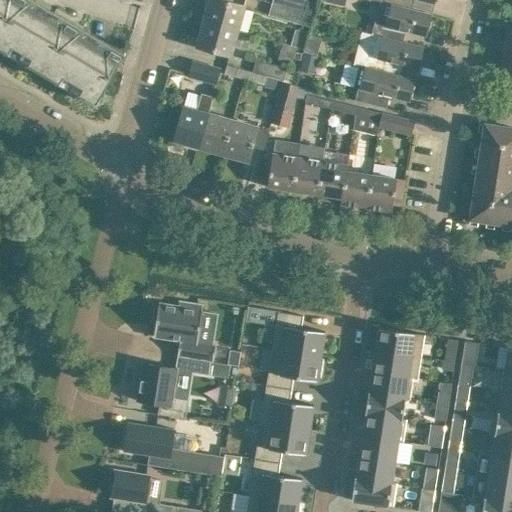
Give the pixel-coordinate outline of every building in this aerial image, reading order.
[(0,0),(0,47),(5,50),(3,54),(29,69),(31,66),(56,80),(54,84),(80,99),(83,96),(96,103),(97,101),(101,102),(104,91),(103,91),(125,53),(32,0),(0,0)] [(224,0),(210,0),(204,21),(238,30),(245,6),(231,2),(224,0)] [(272,0),(272,3),(302,11),(305,0),(272,0)] [(379,0),(379,2),(411,8),(412,0),(423,0),(434,3),(434,0),(379,0)] [(299,23),(302,11),(272,3),(268,15),(299,23)] [(375,21),(371,34),(402,41),(405,30),(426,35),(431,14),(390,5),(385,24),(375,21)] [(231,55),(238,30),(204,21),(198,46),(217,51),(231,55)] [(496,48),(503,50),(503,49),(511,50),(511,25),(507,25),(505,40),(499,39),(499,44),(496,44),(496,48)] [(353,65),(359,66),(359,65),(394,74),(397,63),(418,68),(423,46),(402,41),(371,34),(362,32),(353,65)] [(293,34),(291,45),(301,48),(304,37),(293,34)] [(299,61),(301,48),(291,45),(281,43),(279,56),(299,61)] [(511,50),(503,49),(503,50),(501,63),(496,63),(495,68),(493,67),(492,72),(511,75),(511,50)] [(313,73),(317,56),(304,53),(300,70),(313,73)] [(281,89),(283,81),(286,68),(256,59),(252,72),(227,65),(224,73),(281,89)] [(220,69),(193,62),(190,75),(216,83),(220,69)] [(415,79),(394,74),(359,65),(359,66),(353,86),(358,88),(355,99),(386,107),(389,95),(409,100),(415,79)] [(298,85),(283,81),(281,89),(275,108),(291,112),(298,85)] [(183,106),(174,139),(199,146),(208,113),(209,111),(213,96),(201,92),(196,110),(183,106)] [(305,102),(330,108),(332,100),(307,94),(305,102)] [(332,100),(330,108),(355,114),(357,106),(332,100)] [(355,114),(379,120),(381,112),(357,106),(355,114)] [(208,113),(199,146),(223,153),(233,118),(209,111),(208,113)] [(416,121),(381,112),(379,120),(378,126),(389,129),(412,135),(416,121)] [(233,118),(223,153),(248,160),(258,124),(233,118)] [(511,127),(484,123),(470,218),(511,224),(511,127)] [(267,186),(292,190),(297,156),(300,143),(274,139),(267,186)] [(324,150),(322,160),(317,194),(341,197),(342,198),(347,170),(349,154),(324,150)] [(297,156),(292,190),(317,194),(322,160),(297,156)] [(342,198),(341,197),(340,203),(366,207),(371,174),(347,170),(342,198)] [(371,174),(366,207),(391,211),(392,204),(401,206),(405,179),(371,174)] [(178,305),(159,302),(158,308),(155,307),(153,321),(156,322),(154,336),(180,340),(177,355),(179,355),(178,356),(213,360),(215,345),(197,342),(202,309),(201,309),(202,304),(179,301),(178,305)] [(278,311),(272,348),(277,348),(321,355),(325,331),(301,327),(303,315),(278,311)] [(423,335),(380,328),(376,349),(420,356),(423,335)] [(465,340),(462,355),(476,357),(478,342),(465,340)] [(229,348),(226,362),(237,364),(240,350),(229,348)] [(268,371),(266,384),(291,388),(293,376),(317,380),(318,376),(320,376),(323,358),(320,358),(321,355),(277,348),(273,372),(268,371)] [(420,356),(376,349),(373,370),(412,376),(417,377),(420,356)] [(445,351),(444,360),(455,361),(456,353),(445,351)] [(443,360),(441,369),(453,371),(455,361),(444,360),(443,360)] [(176,368),(143,363),(137,400),(159,403),(157,413),(185,418),(188,399),(172,397),(176,368)] [(511,369),(506,369),(495,367),(492,389),(502,391),(511,392),(511,369)] [(460,369),(458,384),(470,386),(472,371),(460,369)] [(412,376),(373,370),(370,392),(404,397),(408,398),(412,376)] [(220,383),(218,393),(232,396),(234,385),(220,383)] [(266,386),(260,421),(265,422),(265,421),(302,427),(309,428),(313,404),(289,400),(291,390),(291,388),(266,384),(266,386)] [(458,384),(456,397),(468,399),(470,386),(458,384)] [(511,392),(502,391),(499,412),(511,413),(511,392)] [(404,397),(370,392),(366,413),(400,418),(404,397)] [(437,402),(448,404),(450,394),(440,392),(438,392),(437,402)] [(437,402),(434,417),(446,419),(448,404),(437,402)] [(511,413),(499,412),(493,411),(489,432),(495,433),(511,435),(511,413)] [(400,418),(366,413),(363,435),(397,440),(402,441),(406,419),(400,418)] [(453,413),(451,426),(463,428),(465,414),(453,413)] [(257,444),(255,457),(280,461),(282,450),(306,453),(309,429),(309,428),(302,427),(265,421),(265,422),(262,445),(257,444)] [(175,429),(127,422),(123,450),(149,454),(147,464),(221,476),(224,456),(172,448),(175,429)] [(430,423),(429,433),(443,435),(445,425),(430,423)] [(451,426),(449,440),(461,442),(463,428),(451,426)] [(511,435),(495,433),(492,454),(511,457),(511,435)] [(397,440),(363,435),(359,455),(394,461),(397,440)] [(425,451),(424,463),(435,465),(437,453),(425,451)] [(511,457),(492,454),(488,476),(511,479),(511,457)] [(394,461),(359,455),(356,477),(390,482),(394,461)] [(447,455),(445,469),(456,471),(459,457),(447,455)] [(255,459),(249,494),(298,502),(302,478),(278,474),(280,463),(280,461),(255,457),(255,459)] [(426,466),(423,488),(435,489),(438,468),(426,466)] [(114,472),(111,472),(109,484),(112,485),(111,497),(134,500),(132,511),(201,511),(202,509),(146,501),(150,475),(115,469),(114,472)] [(445,469),(442,483),(454,485),(456,471),(445,469)] [(511,479),(488,476),(485,497),(511,501),(511,479)] [(390,482),(356,477),(353,498),(392,504),(396,483),(390,482)] [(423,488),(420,510),(431,511),(435,489),(423,488)] [(441,490),(437,511),(459,511),(462,494),(453,492),(441,490)] [(233,494),(230,511),(298,511),(300,505),(298,505),(298,502),(249,494),(249,495),(249,497),(233,494)] [(511,511),(511,501),(485,497),(482,511),(511,511)]
